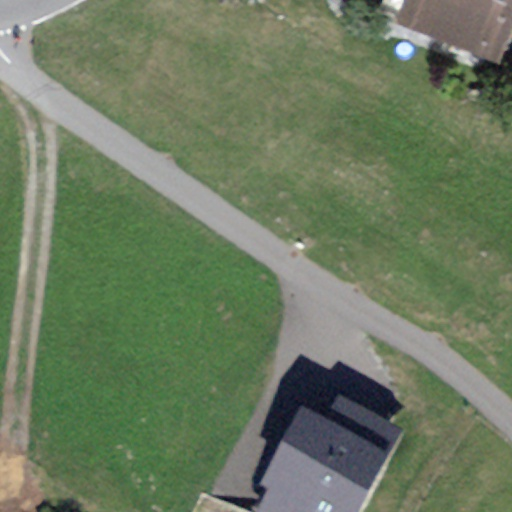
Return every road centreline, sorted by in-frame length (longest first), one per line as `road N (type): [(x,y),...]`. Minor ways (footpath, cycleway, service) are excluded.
road 1 (residential): [(511,428),(458,371),(365,309),(292,273),(77,114),(0,37)]
road 2 (track): [(38,76),(20,413)]
